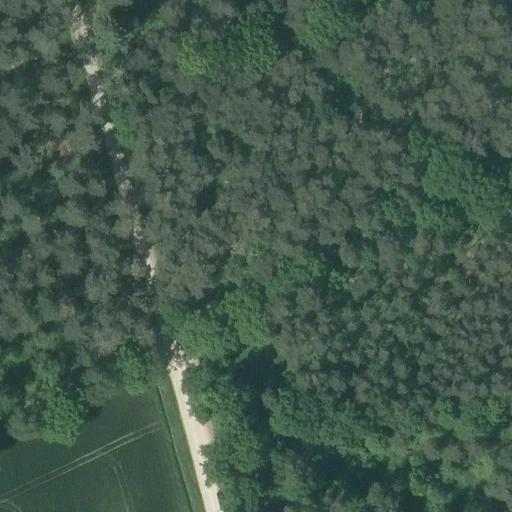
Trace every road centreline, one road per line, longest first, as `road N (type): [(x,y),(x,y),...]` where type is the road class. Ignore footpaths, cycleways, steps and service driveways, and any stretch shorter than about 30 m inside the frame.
road 1 (track): [(511,163),(155,335)]
road 2 (track): [(155,335),(64,0)]
road 3 (track): [(207,511),(155,335)]
road 4 (track): [(0,413),(155,335)]
